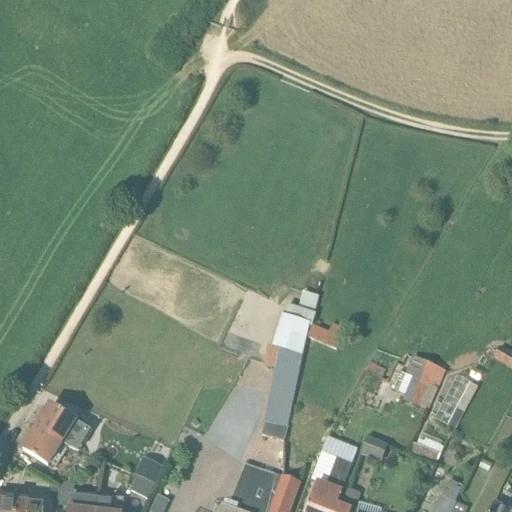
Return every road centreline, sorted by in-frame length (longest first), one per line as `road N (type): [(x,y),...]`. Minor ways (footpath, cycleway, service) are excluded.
road 1 (track): [(34,388),(219,66)]
road 2 (track): [(219,66),(257,60),(386,113),(511,135)]
